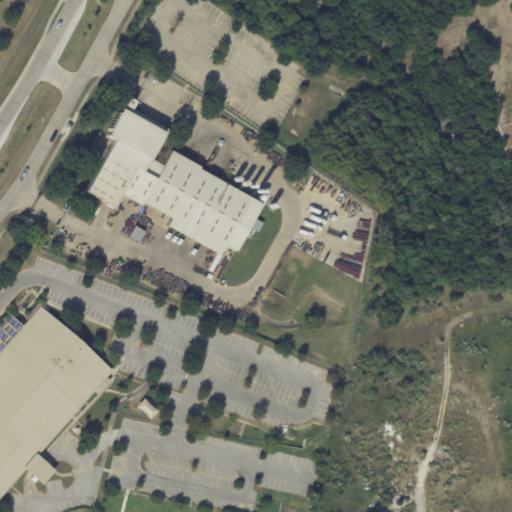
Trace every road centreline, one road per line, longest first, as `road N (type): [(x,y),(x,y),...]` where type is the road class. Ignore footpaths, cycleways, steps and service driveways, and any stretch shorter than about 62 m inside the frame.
road 1 (secondary): [(0,219),(127,0)]
road 2 (secondary): [(72,0),(0,123)]
